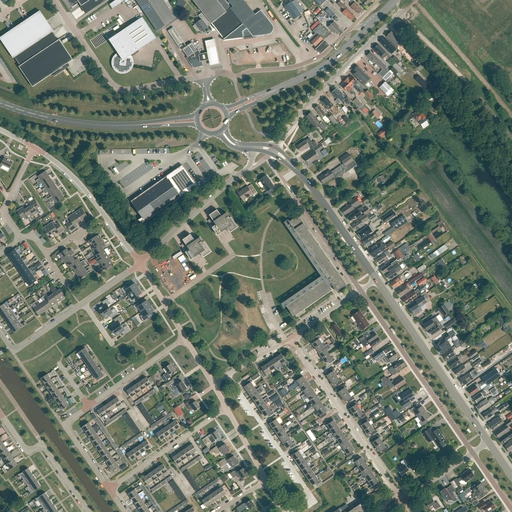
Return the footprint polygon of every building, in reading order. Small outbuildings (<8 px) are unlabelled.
[(116,0),(110,5),(112,9),(125,0),(116,0)] [(179,0),(176,4),(183,9),(188,2),(184,0),(179,0)] [(254,36),(269,34),(271,33),(273,32),(274,30),(274,28),(274,26),(273,24),(262,9),(256,14),(245,0),(192,0),(211,23),(212,22),(225,39),(244,37),(243,30),(247,27),(254,36)] [(302,15),(292,1),(291,1),(293,0),(289,0),(283,5),(284,7),(294,20),(300,16),(302,15)] [(359,14),(363,10),(352,0),(350,0),(349,2),(352,5),(350,7),(354,11),(355,10),(359,14)] [(511,0),(495,0),(486,10),(496,21),(511,4),(511,0)] [(148,1),(140,6),(143,10),(151,5),(148,1)] [(352,21),(355,18),(351,14),(351,13),(340,1),(338,4),(344,11),(343,13),(347,17),(348,17),(352,21)] [(151,5),(143,10),(145,14),(154,9),(151,5)] [(338,19),(338,18),(335,15),(334,15),(333,13),(328,8),(324,11),(330,16),(332,17),(331,18),(335,22),(335,21),(336,21),(338,20),(338,19)] [(154,9),(145,14),(148,19),(157,13),(154,9)] [(20,66),(19,67),(33,87),(53,74),(55,76),(68,67),(70,66),(68,63),(73,60),(59,40),(46,49),(40,40),(54,31),(40,11),(0,37),(0,38),(13,58),(14,58),(20,66)] [(320,21),(326,16),(322,12),(316,17),(320,21)] [(157,13),(148,19),(151,23),(159,17),(157,13)] [(202,13),(198,16),(201,19),(195,24),(202,32),(208,27),(206,24),(208,22),(202,13)] [(131,60),(130,58),(129,57),(156,38),(142,17),(109,40),(119,54),(118,55),(117,54),(117,55),(116,57),(114,59),(113,61),(113,64),(114,66),(115,68),(116,70),(119,71),(121,72),(123,72),(126,72),(128,71),(130,69),(131,67),(132,65),(131,64),(131,63),(131,62),(132,62),(132,61),(131,60)] [(159,17),(151,23),(154,27),(162,21),(159,17)] [(162,21),(154,27),(157,31),(165,25),(162,21)] [(337,35),(341,31),(338,27),(334,22),(328,27),(334,33),(334,32),(337,35)] [(313,31),(315,33),(308,40),(315,47),(321,41),(323,39),(327,37),(329,35),(329,34),(320,24),(313,31)] [(173,28),(168,31),(181,50),(182,49),(188,57),(186,58),(193,68),(203,66),(201,54),(198,50),(197,51),(192,43),(186,46),(173,28)] [(391,32),(387,37),(396,47),(401,42),(395,35),(394,36),(391,32)] [(199,60),(209,58),(210,64),(220,62),(215,37),(205,39),(207,51),(198,53),(199,60)] [(379,42),(389,52),(391,54),(396,50),(384,37),(379,42)] [(329,46),(325,40),(315,50),(320,54),(329,46)] [(383,59),(388,55),(385,52),(386,52),(378,45),(373,49),(381,57),(383,59)] [(408,45),(404,49),(412,57),(416,53),(408,45)] [(383,71),(380,73),(379,75),(382,79),(389,72),(386,68),(386,67),(375,55),(374,56),(371,52),(367,56),(374,63),(375,62),(383,71)] [(412,63),(417,68),(420,65),(415,60),(412,63)] [(371,80),(358,66),(356,66),(354,68),(354,70),(356,72),(353,74),(365,86),(371,80)] [(352,76),(349,78),(353,83),(355,86),(356,85),(359,88),(361,86),(358,83),(357,82),(357,81),(352,76)] [(362,91),(359,88),(356,85),(355,86),(353,83),(349,78),(348,78),(344,82),(344,83),(345,83),(349,87),(351,88),(353,86),(357,90),(360,93),(362,91)] [(394,90),(385,82),(380,88),(388,96),(394,90)] [(345,83),(344,83),(342,85),(347,91),(348,91),(349,92),(352,95),(354,93),(351,90),(352,89),(351,88),(349,87),(345,83)] [(335,97),(336,99),(337,99),(339,98),(342,102),(342,101),(346,105),(351,101),(347,97),(345,99),(342,95),(337,89),(335,91),(334,91),(333,91),(333,92),(332,93),(335,97)] [(374,96),(368,90),(365,93),(371,99),(374,96)] [(325,105),(329,109),(333,114),(336,111),(332,107),(334,105),(331,102),(330,103),(327,98),(326,99),(325,99),(324,100),(324,101),(323,101),(326,104),(325,105)] [(353,102),(362,111),(366,107),(357,98),(353,102)] [(324,114),(326,113),(323,110),(322,110),(319,106),(315,109),(323,118),(325,116),(324,114)] [(428,119),(421,109),(417,112),(414,114),(413,114),(415,116),(421,124),(428,119)] [(375,110),(371,113),(377,119),(381,116),(375,110)] [(315,128),(318,126),(319,127),(320,128),(321,127),(324,130),(327,127),(323,121),(321,123),(316,117),(314,117),(311,113),(307,117),(310,121),(315,128)] [(415,116),(413,114),(414,114),(413,113),(406,118),(408,122),(415,116)] [(339,125),(331,115),(328,118),(336,127),(339,130),(341,128),(339,125)] [(384,128),(381,131),(385,136),(389,133),(384,128)] [(310,138),(297,147),(299,149),(299,150),(300,151),(301,151),(301,152),(306,148),(306,149),(310,147),(312,150),(318,146),(315,141),(313,142),(310,138)] [(322,144),(313,149),(316,153),(324,147),(322,144)] [(313,153),(314,152),(313,151),(304,158),(308,164),(312,161),(313,162),(317,159),(313,153)] [(332,172),(330,170),(319,178),(324,185),(337,176),(340,177),(344,175),(343,174),(345,172),(344,170),(347,168),(346,167),(354,161),(349,154),(340,159),(344,164),(332,172)] [(0,168),(1,169),(2,166),(9,169),(13,162),(7,159),(4,157),(2,161),(0,159),(0,168)] [(127,161),(119,165),(117,162),(110,166),(114,174),(130,166),(127,161)] [(142,217),(138,220),(141,225),(142,225),(145,222),(146,222),(197,186),(193,180),(189,183),(182,172),(178,175),(174,170),(131,201),(142,217)] [(38,183),(49,176),(45,171),(38,176),(39,179),(36,181),(38,183)] [(274,187),(266,175),(259,180),(267,191),(274,187)] [(44,185),(51,180),(49,176),(38,183),(39,185),(42,183),(44,185)] [(44,192),(55,185),(51,180),(44,185),(45,188),(43,190),(44,192)] [(50,195),(58,189),(55,185),(44,192),(45,194),(48,192),(50,195)] [(238,193),(243,201),(253,194),(253,195),(257,193),(252,185),(248,187),(238,193)] [(50,201),(61,193),(58,189),(50,195),(52,197),(49,199),(50,201)] [(54,201),(56,203),(64,198),(61,193),(50,201),(52,203),(54,201)] [(347,206),(346,207),(342,210),(345,215),(350,212),(355,209),(354,208),(361,203),(357,198),(350,202),(351,204),(347,206)] [(31,202),(38,212),(40,211),(38,208),(40,207),(35,199),(31,202)] [(28,208),(33,216),(38,212),(31,202),(28,203),(31,206),(28,208)] [(351,216),(347,218),(350,221),(354,218),(355,219),(362,214),(361,212),(363,210),(366,214),(370,211),(365,204),(350,215),(351,216)] [(21,208),(28,219),(33,216),(28,208),(25,210),(23,207),(21,208)] [(25,217),(27,220),(28,219),(21,208),(17,211),(22,219),(25,217)] [(82,208),(77,211),(85,222),(87,221),(85,218),(87,216),(82,208)] [(208,221),(218,235),(227,229),(230,233),(238,227),(231,217),(230,218),(227,213),(224,215),(222,216),(218,210),(210,215),(212,218),(208,221)] [(77,211),(73,214),(78,222),(81,220),(83,223),(85,222),(77,211)] [(382,219),(385,223),(397,215),(394,211),(382,219)] [(357,222),(353,226),(356,230),(361,227),(361,228),(365,225),(363,223),(369,219),(368,218),(372,215),(370,212),(360,219),(361,219),(357,222)] [(68,217),(76,228),(78,227),(76,224),(78,222),(73,214),(68,217)] [(393,227),(384,234),(386,237),(395,230),(396,231),(408,222),(403,215),(391,224),(393,227)] [(289,222),(337,292),(346,285),(298,216),(289,222)] [(66,224),(71,231),(76,228),(68,217),(66,219),(68,222),(66,224)] [(54,221),(52,223),(59,233),(64,230),(59,222),(56,224),(54,221)] [(52,223),(47,226),(53,233),(55,231),(58,234),(59,233),(52,223)] [(43,229),(50,239),(52,238),(50,235),(53,233),(47,226),(43,229)] [(358,233),(362,239),(373,231),(369,226),(358,233)] [(376,233),(363,242),(367,247),(369,245),(370,246),(376,242),(374,240),(382,235),(379,231),(376,233)] [(430,232),(426,235),(432,242),(435,240),(430,232)] [(94,244),(102,239),(99,235),(88,242),(89,244),(92,242),(94,244)] [(181,246),(191,260),(201,253),(204,257),(211,252),(205,242),(204,243),(200,238),(197,239),(198,240),(195,241),(191,235),(183,240),(185,243),(181,246)] [(92,249),(93,251),(105,244),(102,239),(94,244),(95,247),(92,249)] [(382,242),(382,243),(381,241),(369,250),(374,258),(378,256),(378,255),(388,248),(390,250),(395,246),(393,242),(387,246),(386,244),(384,245),(382,242)] [(96,255),(104,250),(103,248),(106,246),(105,244),(93,251),(96,255)] [(447,248),(445,245),(432,254),(434,257),(447,248)] [(8,255),(12,260),(19,255),(18,255),(16,251),(19,249),(18,247),(14,249),(15,250),(8,255)] [(59,254),(62,259),(73,251),(72,250),(69,252),(67,249),(59,254)] [(96,262),(107,255),(104,250),(96,255),(98,258),(95,260),(96,262)] [(62,259),(65,263),(73,258),(71,255),(74,253),(73,251),(62,259)] [(12,260),(15,265),(22,260),(19,256),(23,254),(22,252),(18,255),(19,255),(12,260)] [(376,260),(379,265),(384,262),(385,263),(389,259),(386,254),(387,253),(386,252),(380,256),(381,257),(376,260)] [(102,265),(110,259),(107,255),(96,262),(98,264),(100,262),(102,265)] [(15,265),(19,270),(26,265),(25,265),(23,261),(26,259),(25,257),(22,260),(15,265)] [(65,263),(68,268),(79,260),(78,258),(75,261),(73,258),(65,263)] [(101,269),(102,271),(113,264),(110,259),(102,265),(104,267),(101,269)] [(71,266),(74,270),(85,263),(83,261),(81,263),(79,260),(68,268),(71,266)] [(386,266),(382,269),(385,273),(389,270),(390,271),(400,264),(398,261),(392,265),(390,262),(386,265),(386,266)] [(19,270),(22,275),(29,271),(29,270),(26,267),(30,264),(29,262),(25,265),(26,265),(19,270)] [(74,270),(77,274),(85,269),(83,267),(86,265),(85,263),(74,270)] [(392,273),(387,276),(389,280),(390,279),(391,280),(399,275),(397,273),(402,270),(400,266),(395,270),(394,269),(391,272),(392,273)] [(22,275),(26,280),(33,276),(32,275),(30,272),(34,269),(32,267),(29,270),(29,271),(22,275)] [(77,274),(80,279),(91,272),(90,270),(87,272),(85,269),(77,274)] [(26,280),(30,285),(36,281),(33,277),(37,274),(36,272),(32,275),(33,276),(26,280)] [(397,291),(401,296),(404,294),(405,295),(410,291),(407,286),(415,281),(416,283),(417,283),(420,280),(417,275),(405,284),(406,284),(400,288),(401,289),(397,291)] [(435,276),(431,278),(434,283),(434,282),(436,285),(439,283),(438,280),(435,276)] [(404,283),(400,277),(394,280),(395,281),(392,283),(395,288),(398,286),(399,286),(404,283)] [(324,280),(286,306),(294,316),(331,291),(324,280)] [(129,295),(138,288),(135,283),(128,288),(126,285),(121,289),(125,294),(127,292),(129,295)] [(54,290),(61,300),(66,297),(60,289),(58,291),(56,288),(54,290)] [(138,288),(129,295),(128,296),(129,298),(127,300),(130,305),(136,301),(134,299),(142,293),(138,288)] [(407,297),(403,300),(406,304),(409,301),(410,302),(417,296),(416,295),(421,292),(418,289),(406,297),(407,297)] [(51,296),(57,303),(61,300),(54,290),(52,291),(54,294),(51,296)] [(45,296),(52,306),(57,303),(51,296),(49,297),(47,295),(45,296)] [(42,302),(48,309),(52,306),(45,296),(43,297),(45,300),(42,302)] [(422,310),(421,309),(425,306),(424,305),(428,302),(423,296),(416,301),(417,303),(409,309),(414,315),(418,312),(419,312),(420,311),(422,310)] [(6,303),(0,306),(0,311),(2,314),(10,308),(8,304),(11,302),(9,299),(6,302),(6,303)] [(101,314),(110,308),(108,305),(110,304),(107,299),(102,302),(104,304),(98,309),(101,314)] [(139,309),(141,312),(150,306),(147,300),(140,305),(138,303),(133,306),(137,311),(139,309)] [(36,302),(43,312),(48,309),(42,302),(40,303),(38,301),(36,302)] [(33,308),(39,316),(43,312),(36,302),(34,303),(36,306),(33,308)] [(439,308),(442,313),(448,310),(444,304),(439,308)] [(15,308),(14,305),(10,308),(2,314),(6,320),(14,314),(12,310),(15,308)] [(150,306),(141,312),(143,314),(140,316),(142,318),(141,319),(143,321),(149,318),(147,315),(154,311),(150,306)] [(111,311),(110,308),(101,314),(105,319),(110,315),(112,318),(119,314),(115,308),(111,311)] [(360,310),(352,316),(359,326),(358,327),(361,331),(370,325),(360,310)] [(19,320),(16,316),(19,314),(18,311),(14,314),(6,320),(10,326),(18,320),(19,320)] [(498,319),(502,324),(506,329),(510,326),(503,316),(498,319)] [(427,331),(429,330),(440,322),(444,319),(440,322),(436,317),(424,325),(427,331)] [(445,326),(447,329),(457,322),(454,319),(445,326)] [(14,332),(26,324),(24,321),(21,323),(18,320),(10,326),(14,332)] [(110,326),(113,331),(121,325),(118,320),(110,326)] [(429,330),(432,335),(443,328),(443,327),(440,322),(429,330)] [(123,328),(121,325),(113,331),(117,336),(122,333),(124,336),(130,331),(127,326),(123,328)] [(337,326),(333,329),(339,337),(343,334),(337,326)] [(435,346),(438,350),(448,343),(447,340),(456,334),(453,330),(444,336),(446,339),(440,343),(440,342),(435,346)] [(364,347),(370,343),(378,337),(375,332),(366,339),(360,342),(364,347)] [(312,343),(315,348),(322,343),(319,339),(320,338),(319,336),(313,340),(314,342),(312,343)] [(370,343),(373,348),(381,342),(378,337),(370,343)] [(457,348),(461,345),(463,348),(471,342),(467,337),(459,342),(457,340),(453,343),(457,348)] [(315,348),(319,353),(327,348),(326,346),(324,347),(322,343),(315,348)] [(438,350),(441,354),(445,350),(451,346),(448,343),(438,350)] [(370,359),(374,365),(378,363),(377,362),(387,356),(388,356),(394,352),(390,346),(383,351),(374,357),(370,359)] [(89,354),(85,348),(78,352),(82,358),(89,354)] [(319,353),(323,359),(329,355),(327,351),(329,350),(327,348),(319,353)] [(456,355),(452,349),(443,355),(447,360),(452,357),(452,358),(456,355)] [(476,351),(468,356),(471,359),(478,354),(476,351)] [(395,352),(394,352),(388,356),(387,356),(392,363),(395,360),(394,359),(398,356),(395,352)] [(93,359),(89,354),(82,358),(86,364),(93,359)] [(282,363),(286,361),(287,362),(286,363),(291,369),(294,367),(289,361),(285,355),(283,356),(282,354),(278,357),(282,363)] [(328,362),(330,364),(335,360),(334,358),(332,359),(329,355),(323,359),(326,363),(328,362)] [(278,357),(272,361),(277,369),(279,367),(278,366),(282,363),(278,357)] [(461,363),(457,357),(452,361),(453,361),(449,363),(452,368),(457,365),(457,366),(461,363)] [(96,365),(93,359),(86,364),(90,369),(96,365)] [(481,359),(473,365),(475,368),(484,362),(481,359)] [(391,373),(392,373),(394,375),(400,371),(399,370),(402,368),(402,367),(405,365),(402,360),(388,369),(391,373)] [(266,365),(270,371),(274,369),(277,373),(279,372),(277,369),(272,361),(266,365)] [(168,372),(164,375),(167,380),(172,377),(170,375),(175,371),(171,364),(165,368),(168,372)] [(100,370),(96,365),(90,369),(93,375),(100,370)] [(261,371),(265,377),(268,375),(266,374),(270,371),(266,365),(262,368),(263,370),(261,371)] [(464,365),(455,371),(458,376),(462,374),(463,374),(467,371),(464,365)] [(327,375),(330,380),(337,376),(334,371),(335,370),(333,368),(328,372),(329,374),(327,375)] [(475,375),(475,376),(478,374),(475,369),(460,379),(463,385),(467,382),(468,383),(473,379),(472,377),(475,375)] [(482,378),(487,386),(501,376),(495,369),(482,378)] [(104,376),(100,370),(93,375),(97,380),(104,376)] [(80,376),(81,380),(90,375),(89,371),(80,376)] [(41,379),(45,384),(51,379),(48,374),(41,379)] [(300,375),(294,379),(296,382),(297,381),(300,385),(306,381),(303,376),(301,378),(300,375)] [(336,384),(337,386),(343,382),(341,379),(340,380),(337,376),(330,380),(334,385),(336,384)] [(383,387),(387,384),(391,381),(389,378),(387,379),(385,376),(381,379),(383,382),(380,384),(383,387)] [(142,381),(146,387),(151,384),(147,377),(142,381)] [(387,384),(390,389),(395,386),(398,389),(407,383),(402,377),(394,383),(393,382),(394,381),(393,380),(391,381),(387,384)] [(45,384),(48,389),(55,384),(51,379),(45,384)] [(246,385),(245,386),(248,391),(254,387),(251,382),(253,381),(251,379),(245,383),(246,385)] [(137,384),(141,391),(146,387),(142,381),(137,384)] [(182,381),(178,385),(176,382),(169,386),(173,391),(177,388),(181,393),(187,389),(182,381)] [(300,385),(296,388),(297,391),(302,388),(304,391),(310,386),(306,381),(300,385)] [(48,389),(52,394),(58,390),(55,384),(48,389)] [(132,388),(137,394),(141,391),(137,384),(132,388)] [(339,392),(342,397),(348,392),(345,388),(347,387),(345,384),(339,388),(340,391),(339,392)] [(468,390),(469,391),(469,392),(469,393),(471,393),(472,395),(479,390),(481,388),(478,384),(474,386),(473,387),(472,388),(468,390)] [(306,394),(301,397),(303,399),(313,392),(310,386),(304,391),(306,394)] [(254,387),(248,391),(252,396),(262,389),(260,387),(258,389),(256,390),(254,387)] [(127,391),(131,398),(137,394),(132,388),(127,391)] [(262,389),(252,396),(255,401),(261,397),(259,394),(261,393),(263,391),(262,389)] [(411,389),(401,396),(404,401),(401,403),(404,408),(411,403),(409,400),(415,395),(411,389)] [(52,394),(55,400),(62,395),(58,390),(52,394)] [(476,407),(478,410),(495,398),(497,397),(495,395),(498,393),(497,390),(492,394),(493,396),(491,398),(491,399),(488,401),(486,399),(478,404),(478,405),(476,407)] [(478,394),(477,395),(474,398),(474,399),(475,400),(475,401),(477,403),(484,398),(487,395),(483,391),(479,394),(478,394)] [(313,392),(303,399),(304,401),(309,398),(311,401),(317,397),(313,392)] [(347,400),(349,403),(355,399),(353,396),(351,397),(348,392),(342,397),(345,402),(347,400)] [(55,400),(59,405),(66,400),(62,395),(55,400)] [(113,401),(117,408),(122,404),(118,397),(113,401)] [(261,397),(255,401),(258,406),(269,399),(267,397),(265,399),(263,400),(261,397)] [(317,397),(311,401),(313,404),(311,405),(313,407),(320,402),(317,397)] [(478,410),(480,413),(484,410),(485,410),(491,406),(489,403),(493,401),(494,403),(497,400),(495,398),(478,410)] [(269,399),(258,406),(262,411),(268,407),(266,404),(268,403),(270,401),(269,399)] [(274,404),(277,408),(284,404),(280,399),(274,404)] [(59,405),(62,410),(69,405),(66,400),(59,405)] [(108,404),(112,411),(117,408),(113,401),(108,404)] [(193,408),(195,412),(200,408),(196,401),(192,404),(190,401),(185,404),(190,411),(193,408)] [(350,409),(353,414),(360,409),(357,405),(358,404),(356,401),(351,405),(352,407),(350,409)] [(313,407),(310,409),(311,411),(316,408),(318,411),(324,407),(320,402),(313,407)] [(103,408),(107,414),(112,411),(108,404),(103,408)] [(370,410),(372,413),(378,409),(380,407),(378,404),(370,410)] [(506,410),(510,408),(507,404),(504,406),(503,405),(498,409),(501,413),(506,409),(506,410)] [(417,406),(410,410),(413,414),(415,413),(418,417),(426,412),(422,406),(419,408),(417,406)] [(491,409),(483,414),(487,419),(494,414),(493,413),(497,410),(495,406),(491,409)] [(268,407),(262,411),(265,416),(267,415),(269,417),(275,413),(273,411),(271,412),(268,407)] [(324,407),(318,411),(321,415),(319,416),(321,419),(327,415),(325,413),(327,411),(324,407)] [(98,411),(102,418),(107,414),(103,408),(98,411)] [(184,414),(179,408),(175,411),(179,417),(184,414)] [(359,417),(360,419),(366,415),(364,413),(363,414),(360,409),(353,414),(357,418),(359,417)] [(394,412),(388,416),(392,421),(401,415),(397,410),(394,412)] [(418,417),(415,419),(418,423),(419,423),(422,426),(428,422),(426,419),(430,417),(426,412),(418,417)] [(406,420),(403,415),(397,420),(400,424),(401,423),(402,423),(406,420)] [(270,423),(273,427),(279,423),(277,419),(278,418),(277,416),(271,420),(272,422),(270,423)] [(493,421),(489,424),(493,430),(504,423),(499,416),(493,420),(493,421)] [(362,425),(365,430),(371,426),(368,421),(370,420),(368,418),(362,422),(364,424),(362,425)] [(171,424),(176,430),(181,427),(176,420),(171,424)] [(330,420),(324,423),(326,426),(327,425),(331,430),(337,426),(333,421),(332,422),(330,420)] [(83,427),(86,432),(93,427),(89,422),(83,427)] [(273,427),(277,433),(287,426),(286,424),(282,427),(279,423),(273,427)] [(166,427),(171,434),(176,430),(171,424),(166,427)] [(501,427),(502,428),(495,433),(499,438),(506,433),(506,434),(510,431),(505,424),(501,427)] [(277,433),(281,439),(287,434),(285,431),(286,430),(289,429),(287,426),(277,433)] [(331,434),(329,435),(330,438),(340,431),(337,426),(331,430),(333,433),(331,434)] [(370,434),(372,436),(378,432),(376,429),(374,430),(371,426),(365,430),(368,435),(370,434)] [(379,432),(383,429),(381,426),(377,429),(379,431),(374,435),(375,437),(380,433),(379,432)] [(86,432),(90,437),(96,432),(93,427),(86,432)] [(161,430),(166,437),(171,434),(166,427),(161,430)] [(444,440),(445,439),(438,429),(434,431),(431,427),(423,433),(429,443),(433,440),(439,449),(445,445),(443,441),(444,440)] [(156,434),(161,440),(166,437),(161,430),(156,434)] [(310,430),(307,432),(313,441),(316,439),(310,430)] [(511,430),(499,439),(502,444),(511,438),(511,437),(511,435),(511,430)] [(210,439),(213,437),(216,440),(221,437),(217,431),(203,440),(206,445),(211,442),(210,439)] [(340,431),(330,438),(332,440),(334,438),(336,437),(338,440),(344,436),(340,431)] [(90,437),(93,442),(99,437),(96,432),(90,437)] [(281,439),(285,445),(291,440),(290,439),(292,438),(290,436),(289,437),(287,434),(281,439)] [(373,442),(376,447),(383,443),(380,438),(381,437),(380,435),(374,439),(375,441),(373,442)] [(340,443),(335,446),(337,448),(340,446),(347,441),(344,436),(338,440),(340,443)] [(93,442),(96,447),(103,442),(99,437),(93,442)] [(142,444),(146,450),(151,447),(147,440),(142,444)] [(289,447),(291,449),(297,445),(295,443),(294,444),(291,440),(285,445),(287,448),(289,447)] [(347,441),(340,446),(341,448),(343,447),(345,450),(351,446),(347,441)] [(96,447),(100,452),(106,447),(103,442),(96,447)] [(382,451),(384,453),(389,449),(387,446),(386,447),(383,443),(376,447),(380,452),(382,451)] [(137,447),(142,454),(146,450),(142,444),(137,447)] [(187,448),(192,454),(197,451),(192,444),(187,448)] [(221,447),(219,445),(211,451),(213,454),(215,452),(217,454),(221,451),(224,455),(230,451),(226,444),(221,447)] [(351,446),(345,450),(348,454),(346,455),(348,458),(354,454),(352,452),(354,450),(351,446)] [(100,452),(103,457),(110,452),(106,447),(100,452)] [(132,451),(137,457),(142,454),(137,447),(132,451)] [(182,451),(187,458),(192,454),(187,448),(182,451)] [(294,454),(292,455),(296,460),(302,456),(299,451),(300,450),(298,448),(293,452),(294,454)] [(0,453),(0,454),(3,459),(10,454),(6,449),(0,453)] [(127,454),(132,461),(137,457),(132,451),(127,454)] [(177,455),(182,461),(187,458),(182,451),(177,455)] [(103,457),(106,462),(113,457),(110,452),(103,457)] [(3,459),(7,464),(13,459),(10,454),(3,459)] [(172,458),(177,465),(182,461),(177,455),(172,458)] [(229,459),(227,457),(219,463),(222,467),(229,462),(233,467),(239,463),(234,456),(229,459)] [(302,456),(296,460),(299,465),(309,458),(308,456),(305,457),(304,458),(302,456)] [(106,462),(110,466),(116,462),(113,457),(106,462)] [(358,467),(365,462),(361,458),(359,459),(358,457),(352,461),(354,463),(355,462),(358,467)] [(309,458),(299,465),(303,470),(309,466),(307,463),(308,462),(311,460),(309,458)] [(13,459),(7,464),(10,469),(17,465),(13,459)] [(409,470),(408,470),(406,466),(408,464),(405,459),(400,462),(403,466),(398,469),(402,474),(409,470)] [(110,466),(113,472),(120,467),(116,462),(110,466)] [(362,472),(368,468),(365,462),(358,467),(357,468),(354,469),(356,472),(358,470),(360,469),(362,472)] [(158,468),(163,474),(168,471),(163,465),(158,468)] [(309,466),(303,470),(306,475),(317,468),(315,466),(312,468),(311,469),(309,466)] [(24,480),(33,474),(28,468),(20,474),(20,473),(16,476),(18,479),(21,476),(23,480),(24,480)] [(153,471),(158,478),(163,474),(158,468),(153,471)] [(317,468),(306,475),(309,480),(316,476),(314,473),(315,472),(318,470),(317,468)] [(364,475),(360,478),(361,480),(364,478),(371,473),(368,468),(362,472),(364,475)] [(238,478),(241,476),(243,479),(248,476),(243,469),(238,472),(237,470),(234,472),(231,473),(234,478),(237,476),(238,478)] [(453,480),(457,486),(460,484),(459,482),(461,480),(467,481),(475,476),(473,477),(472,475),(473,474),(474,471),(468,470),(462,474),(462,476),(457,479),(456,478),(453,480)] [(148,475),(153,481),(158,478),(153,471),(148,475)] [(371,473),(364,478),(365,480),(367,479),(369,482),(375,477),(371,473)] [(28,486),(37,480),(33,474),(24,480),(23,480),(20,482),(22,485),(25,482),(28,486)] [(143,478),(148,485),(153,481),(148,475),(143,478)] [(316,476),(309,480),(313,485),(315,484),(317,486),(322,482),(320,479),(319,480),(316,476)] [(375,477),(369,482),(372,486),(370,488),(372,490),(378,486),(377,484),(378,483),(375,477)] [(33,492),(41,486),(37,480),(28,486),(31,490),(27,493),(29,495),(33,493),(33,492)] [(472,496),(484,488),(481,483),(472,489),(474,492),(471,494),(472,496)] [(455,489),(452,485),(446,489),(445,488),(440,491),(441,493),(441,495),(443,499),(444,498),(447,501),(448,500),(454,501),(457,500),(452,493),(456,490),(455,489)] [(217,490),(221,497),(226,493),(222,487),(217,490)] [(477,496),(479,499),(488,493),(484,488),(472,496),(474,498),(477,496)] [(128,494),(132,499),(138,494),(135,489),(128,494)] [(212,494),(216,500),(221,497),(217,490),(212,494)] [(41,504),(49,499),(45,493),(37,498),(36,498),(33,501),(34,503),(38,501),(41,504)] [(132,499),(135,504),(142,499),(138,494),(132,499)] [(207,497),(212,503),(216,500),(212,494),(207,497)] [(202,500),(206,507),(212,503),(207,497),(202,500)] [(45,511),(54,505),(49,499),(41,504),(44,509),(40,511),(44,511),(45,511)] [(135,504),(139,509),(145,504),(142,499),(135,504)] [(426,503),(429,508),(433,505),(436,509),(440,506),(437,502),(435,503),(432,499),(426,503)] [(245,506),(247,505),(250,510),(255,506),(251,500),(246,503),(246,502),(236,508),(238,511),(241,511),(247,508),(245,506)] [(478,506),(481,510),(483,509),(485,511),(488,511),(495,508),(490,501),(486,504),(484,501),(478,506)] [(365,511),(366,511),(361,503),(350,510),(346,504),(346,505),(341,508),(340,507),(333,511),(365,511)]
